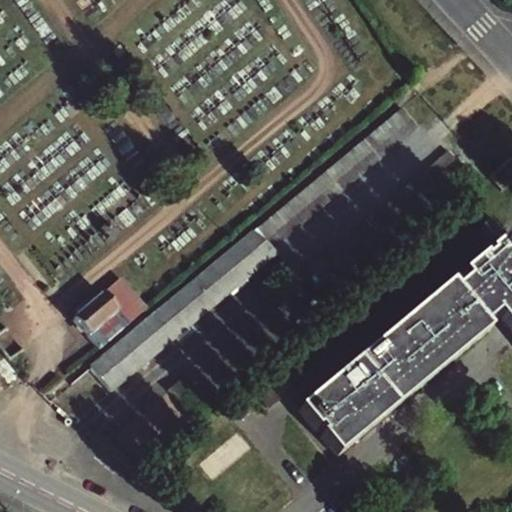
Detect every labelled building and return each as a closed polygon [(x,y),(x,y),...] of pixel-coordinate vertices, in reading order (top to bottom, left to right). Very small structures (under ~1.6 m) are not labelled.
[(272,251),(284,241),(294,233),(303,225),(313,217),(322,209),(332,201),(342,193),(351,185),(361,177),(371,168),(380,161),(389,153),(399,145),(409,137),(418,129),(401,109),(392,117),(382,125),(373,133),(363,141),(354,149),(344,157),(334,165),(325,173),(315,181),(306,189),(296,197),(287,205),(277,212),(267,221),(252,233),(272,251)] [(358,261),(369,252),(378,245),(388,237),(397,228),(406,221),(417,212),(418,214),(428,206),(437,198),(447,190),(456,183),(466,175),(448,153),(439,161),(429,169),(420,177),(410,185),(400,193),(391,201),(381,209),(371,217),(361,225),(352,233),(342,241),(333,248),(323,257),(314,265),(304,272),(321,292),(330,284),(339,277),(350,268),(358,261)] [(511,160),(511,159),(488,177),(502,193),(511,184),(511,160)] [(272,251),(252,233),(90,369),(110,393),(277,255),(272,251)] [(498,316),(511,333),(511,237),(510,235),(490,252),(492,255),(486,260),(483,257),(463,274),(469,281),(456,291),(451,285),(395,332),(299,412),(316,432),(319,430),(324,435),(320,438),(338,459),(491,331),(486,326),(498,316)] [(105,294),(75,320),(99,349),(130,323),(105,294)] [(0,331),(0,347),(2,350),(5,354),(10,360),(25,348),(8,327),(1,332),(0,331)] [(10,360),(5,354),(0,357),(0,372),(10,385),(23,376),(10,360)] [(170,390),(200,418),(216,405),(185,378),(170,390)]
